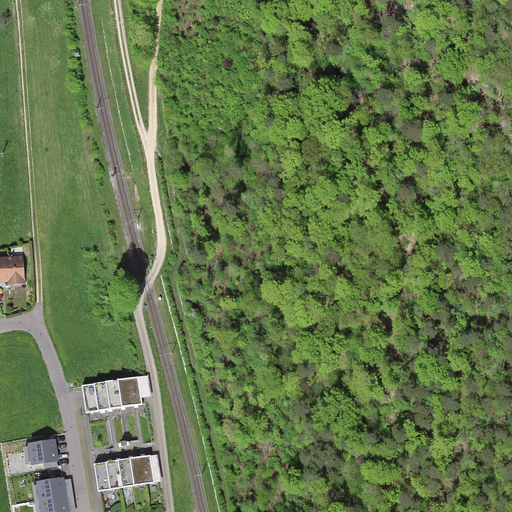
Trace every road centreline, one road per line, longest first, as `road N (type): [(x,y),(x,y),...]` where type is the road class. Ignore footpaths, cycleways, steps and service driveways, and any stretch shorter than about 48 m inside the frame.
road 1 (track): [(161,0),(151,147),(163,238),(140,303),(146,342)]
road 2 (track): [(33,324),(41,289),(16,0)]
road 3 (residential): [(83,511),(66,407),(44,339),(33,324),(0,328)]
road 4 (residential): [(146,342),(171,511)]
road 5 (track): [(151,147),(118,0)]
